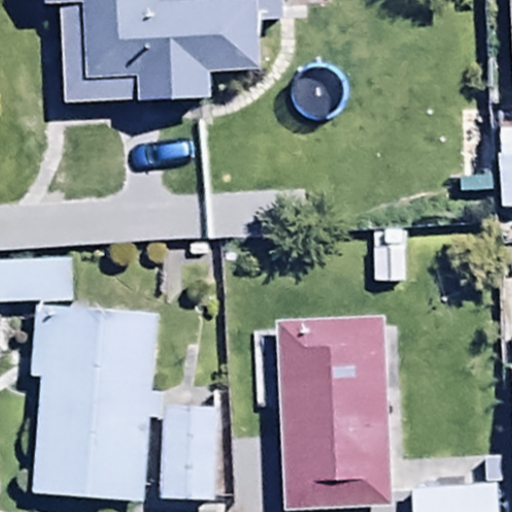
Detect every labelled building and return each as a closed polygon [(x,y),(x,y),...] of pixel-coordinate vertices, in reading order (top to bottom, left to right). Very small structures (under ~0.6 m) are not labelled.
[(307,128),(300,0),(36,0),(44,141),(307,128)] [(511,115),(500,117),(505,213),(511,212),(511,115)] [(402,232),(367,235),(372,285),(407,282),(402,232)] [(74,262),(0,261),(0,300),(74,301),(74,262)] [(188,511),(198,331),(78,325),(68,511),(188,511)] [(419,511),(414,336),(302,340),(307,511),(419,511)]
